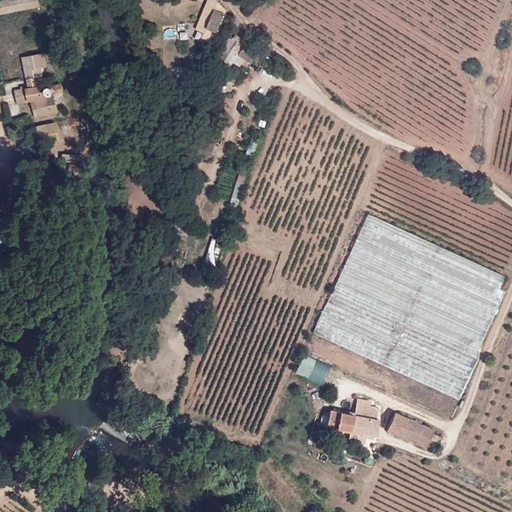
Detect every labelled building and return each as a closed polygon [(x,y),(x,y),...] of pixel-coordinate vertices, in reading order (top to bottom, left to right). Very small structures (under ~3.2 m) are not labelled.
[(0,0),(0,11),(39,4),(38,0),(0,0)] [(216,32),(226,10),(215,0),(207,0),(194,30),(197,31),(195,38),(208,42),(213,32),(216,32)] [(233,35),(224,48),(231,53),(234,50),(239,53),(245,57),(241,62),(248,67),(252,61),(254,62),(258,54),(257,51),(251,46),(249,49),(245,46),(249,40),(238,33),(236,36),(233,35)] [(224,48),(220,53),(217,58),(230,67),(239,53),(234,50),(231,53),(224,48)] [(30,85),(27,86),(29,99),(32,99),(36,115),(45,113),(44,104),(56,101),(54,91),(61,89),(59,81),(45,84),(44,73),(49,72),(44,51),(24,55),(30,85)] [(58,111),(56,101),(44,104),(45,113),(58,111)] [(58,137),(54,120),(36,125),(40,142),(58,137)] [(82,155),(62,154),(62,181),(82,182),(82,155)] [(241,202),(244,173),(236,172),(232,201),(241,202)] [(453,418),(510,277),(369,213),(306,352),(453,418)] [(245,234),(250,224),(241,219),(236,230),(245,234)] [(201,268),(215,273),(226,244),(212,239),(201,268)] [(378,411),(378,404),(368,400),(357,398),(356,406),(362,407),(378,411)] [(332,426),(350,431),(349,437),(363,439),(364,433),(375,435),(378,419),(376,418),(378,411),(362,407),(356,406),(355,415),(335,411),(332,426)] [(326,425),(332,426),(335,411),(329,410),(326,425)] [(426,447),(433,430),(394,411),(386,429),(426,447)]
